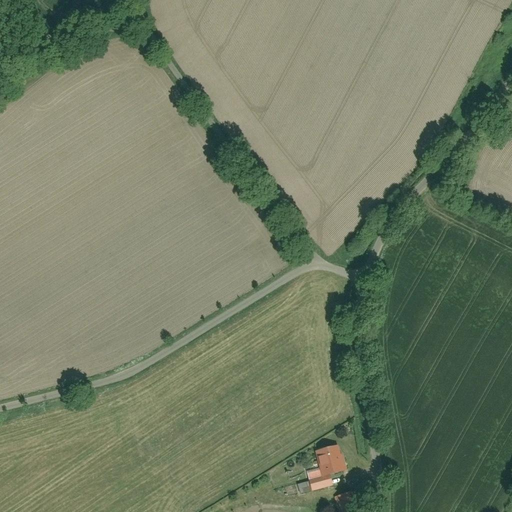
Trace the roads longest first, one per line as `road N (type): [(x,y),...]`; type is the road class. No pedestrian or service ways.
road 1 (residential): [(358,281),(307,267),(135,371),(0,411)]
road 2 (unclassified): [(511,79),(396,214),(358,281)]
road 3 (unclassified): [(358,281),(356,346),(380,511)]
